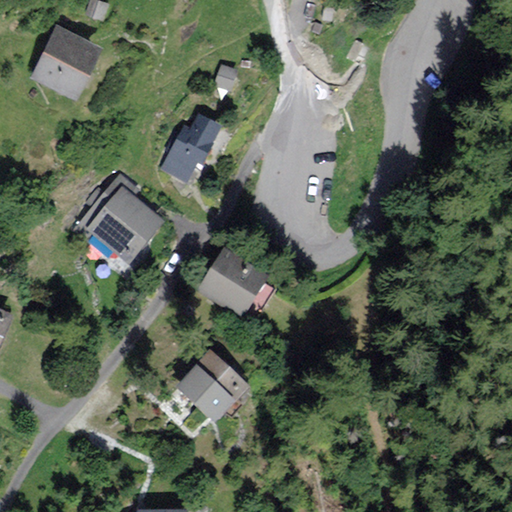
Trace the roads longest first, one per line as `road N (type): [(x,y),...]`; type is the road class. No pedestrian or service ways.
road 1 (residential): [(295,102),(219,221),(31,458),(2,511)]
road 2 (unclassified): [(439,0),(388,172),(355,239),(327,250),(306,238),(297,209),(295,102)]
